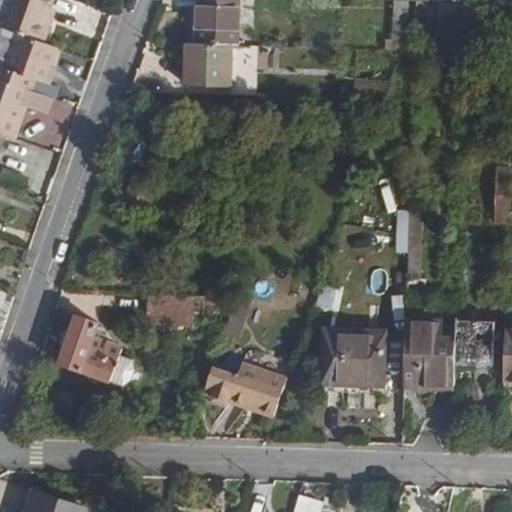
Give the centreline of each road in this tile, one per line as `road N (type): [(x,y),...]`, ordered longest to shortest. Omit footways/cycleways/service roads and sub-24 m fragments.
road 1 (residential): [(511,469),(0,453)]
road 2 (residential): [(0,408),(141,0)]
